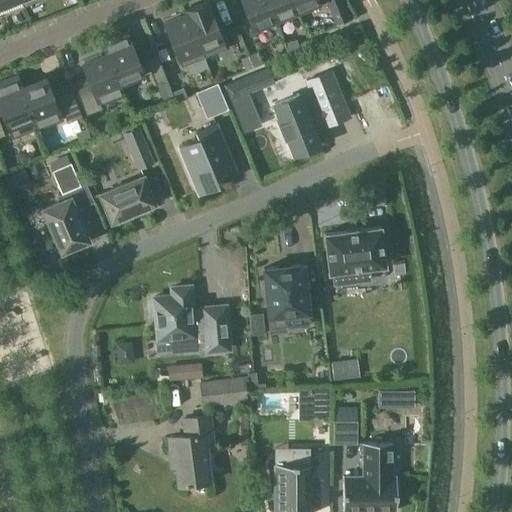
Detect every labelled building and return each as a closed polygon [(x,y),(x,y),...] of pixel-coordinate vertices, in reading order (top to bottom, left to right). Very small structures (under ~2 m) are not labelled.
[(241,0),(255,33),(277,24),(267,0),(241,0)] [(267,0),(277,24),(298,15),(292,0),(267,0)] [(292,0),(298,15),(320,7),(318,1),(317,0),(292,0)] [(207,2),(185,11),(186,14),(200,48),(203,57),(226,49),(222,40),(207,2)] [(186,14),(164,23),(166,28),(181,66),(203,57),(200,48),(186,14)] [(127,34),(102,44),(106,54),(107,54),(118,83),(119,82),(150,70),(164,103),(175,98),(172,91),(156,53),(138,60),(127,34)] [(288,52),(300,48),(296,39),(285,44),(288,52)] [(256,52),(248,55),(253,67),(260,64),(256,52)] [(106,54),(82,64),(90,83),(75,89),(85,115),(102,108),(100,102),(124,93),(119,82),(118,83),(107,54),(106,54)] [(241,58),(245,69),(253,67),(248,55),(241,58)] [(325,126),(349,117),(330,70),(306,80),(317,107),(306,112),(298,94),(274,103),(281,121),(278,123),(284,137),(287,136),(295,154),(319,144),(312,126),(323,122),(325,126)] [(255,71),(224,84),(244,131),(260,125),(248,93),(262,87),(255,71)] [(22,88),(17,77),(0,84),(0,106),(12,137),(36,128),(21,88),(22,88)] [(21,88),(36,128),(61,118),(45,78),(22,88),(21,88)] [(207,117),(227,108),(217,84),(196,92),(207,117)] [(183,87),(172,91),(175,98),(176,100),(186,96),(183,87)] [(63,93),(56,96),(67,122),(82,116),(71,90),(63,93)] [(197,192),(199,191),(216,184),(218,183),(217,182),(215,178),(236,169),(225,144),(221,135),(216,123),(196,131),(198,137),(178,145),(195,186),(197,190),(197,192)] [(75,133),(78,141),(90,137),(87,128),(75,133)] [(149,137),(144,140),(153,162),(159,160),(149,137)] [(153,162),(144,140),(128,146),(138,169),(153,162)] [(61,252),(89,240),(70,197),(68,191),(81,186),(71,163),(52,171),(62,194),(57,196),(59,201),(43,208),(61,252)] [(24,168),(4,177),(5,180),(6,183),(9,190),(30,180),(24,168)] [(100,193),(111,221),(155,203),(143,175),(100,193)] [(380,228),(380,226),(378,226),(360,229),(360,228),(344,230),(344,231),(326,233),(326,232),(324,233),(324,235),(329,270),(328,270),(329,272),(331,272),(331,271),(332,271),(334,284),(352,282),(350,269),(383,265),(385,265),(385,263),(384,263),(380,228)] [(404,263),(393,264),(394,275),(405,274),(404,263)] [(268,316),(270,332),(286,331),(285,314),(307,312),(307,313),(309,312),(308,310),(304,266),(304,264),(302,264),(265,268),(263,268),(263,270),(264,270),(268,314),(268,316)] [(223,339),(229,339),(225,305),(202,307),(202,314),(193,315),(190,285),(171,287),(171,295),(153,297),(154,301),(150,303),(151,316),(155,317),(157,340),(175,338),(177,350),(196,348),(196,346),(205,346),(206,351),(224,350),(223,339)] [(261,313),(250,314),(252,334),(263,333),(261,313)] [(332,362),(334,379),(358,376),(356,359),(332,362)] [(173,378),(199,376),(198,364),(172,366),(173,378)] [(256,382),(255,371),(247,372),(248,383),(256,382)] [(237,400),(238,414),(238,431),(248,432),(248,418),(247,408),(246,401),(244,377),(200,382),(202,404),(237,400)] [(327,416),(327,388),(312,388),(312,416),(327,416)] [(402,407),(414,407),(414,391),(402,391),(402,407)] [(184,434),(168,436),(170,458),(174,458),(177,486),(211,482),(206,445),(213,445),(210,414),(182,418),(184,434)] [(363,442),(363,476),(342,476),(342,511),(363,511),(362,511),(380,511),(381,511),(396,511),(396,476),(392,476),(392,442),(363,442)] [(308,463),(308,448),(292,448),(292,463),(273,463),(273,464),(275,464),(275,465),(275,474),(275,501),(275,511),(308,511),(308,506),(318,506),(319,481),(308,481),(308,474),(308,465),(311,465),(311,463),(308,463)]
